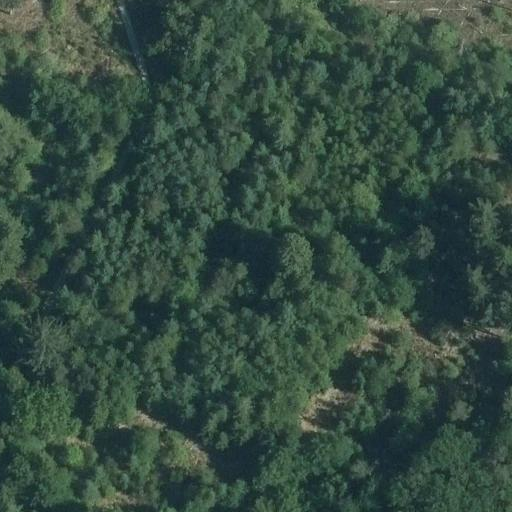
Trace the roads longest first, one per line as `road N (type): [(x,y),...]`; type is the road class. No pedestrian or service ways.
road 1 (track): [(285,0),(511,103)]
road 2 (track): [(250,511),(434,451)]
